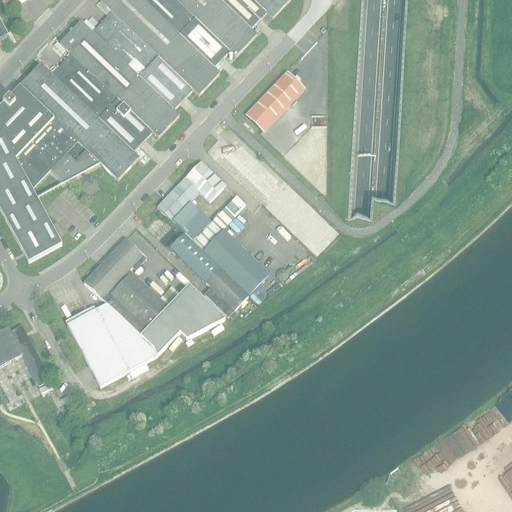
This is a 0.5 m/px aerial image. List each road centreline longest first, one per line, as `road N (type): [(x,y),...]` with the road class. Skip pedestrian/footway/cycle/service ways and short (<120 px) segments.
road 1 (trunk): [(363,511),(395,0)]
road 2 (trunk): [(374,0),(343,511)]
road 3 (unclassified): [(24,294),(98,239),(189,144)]
road 4 (unclassified): [(189,144),(318,0)]
road 5 (unclassified): [(451,138),(462,0)]
road 6 (unclassified): [(24,294),(85,407)]
